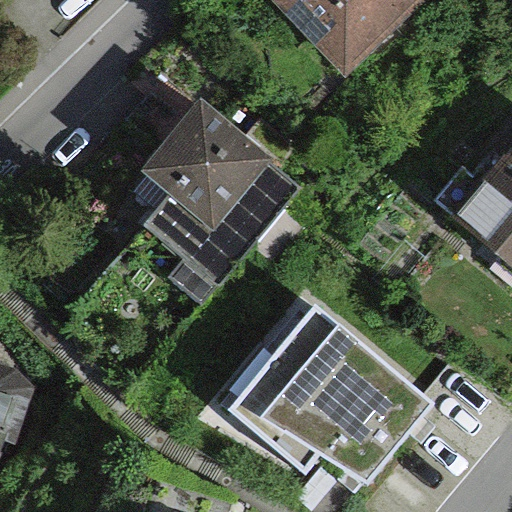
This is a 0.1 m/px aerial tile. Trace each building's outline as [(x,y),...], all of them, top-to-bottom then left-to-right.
[(280,0),(273,8),(354,89),(443,0),(280,0)] [(120,214),(225,294),(300,196),(195,116),(120,214)] [(511,162),(447,242),(511,294),(511,162)] [(339,481),(365,499),(433,418),(298,296),(196,418),(304,486),(318,468),(339,481)] [(0,488),(34,392),(0,380),(0,488)] [(304,486),(294,499),(311,511),(312,511),(339,481),(318,468),(304,486)]
